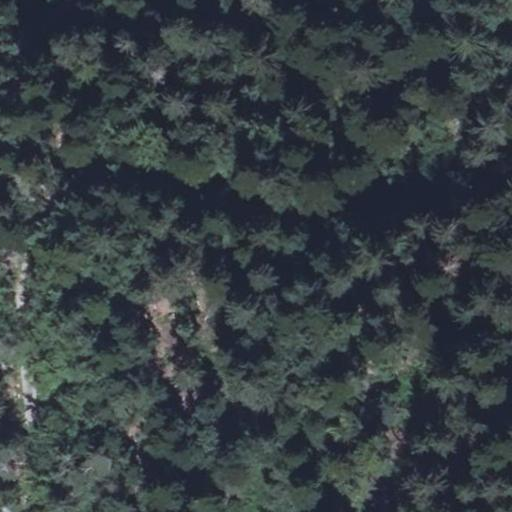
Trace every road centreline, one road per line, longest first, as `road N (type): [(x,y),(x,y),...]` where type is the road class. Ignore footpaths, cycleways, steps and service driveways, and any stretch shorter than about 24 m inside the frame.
road 1 (unclassified): [(489,0),(455,156),(405,202),(353,230),(297,241),(144,173),(99,178),(49,222),(29,307),(28,511)]
road 2 (track): [(107,0),(0,59)]
